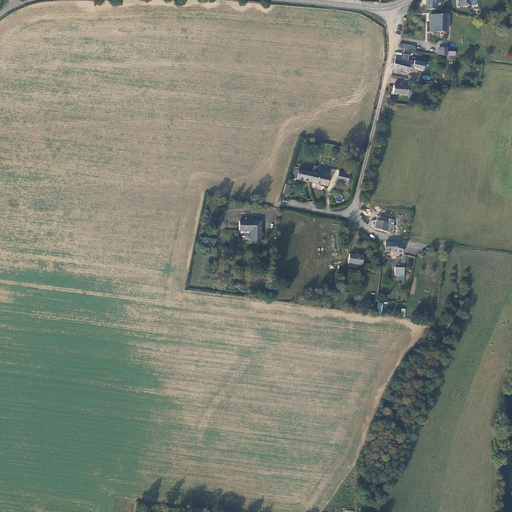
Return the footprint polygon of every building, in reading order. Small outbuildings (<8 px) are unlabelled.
[(435,0),(425,0),(425,9),(435,10),(435,0)] [(445,16),(429,16),(429,33),(445,33),(445,16)] [(435,52),(435,53),(435,56),(444,57),(444,54),(444,53),(444,49),(436,49),(435,52)] [(408,60),(396,56),(392,68),(409,73),(413,63),(407,62),(408,60)] [(406,87),(392,86),(391,94),(405,95),(406,94),(406,88),(406,87)] [(317,166),(313,166),(312,173),(310,182),(326,186),(330,170),(320,168),(319,175),(315,174),(317,166)] [(291,178),(310,182),(312,173),(293,168),(291,178)] [(345,174),(338,172),(336,179),(344,181),(343,184),(347,184),(350,172),(346,171),(345,174)] [(369,220),(368,226),(374,230),(390,233),(393,220),(377,217),(376,221),(369,220)] [(260,221),(239,220),(239,231),(250,231),(249,243),(259,244),(260,221)] [(400,253),(401,247),(397,247),(397,245),(384,243),(384,248),(384,251),(400,253)] [(347,264),(361,266),(362,257),(355,256),(348,255),(347,264)] [(356,306),(335,302),(334,301),(333,305),(335,305),(355,310),(356,306)]
